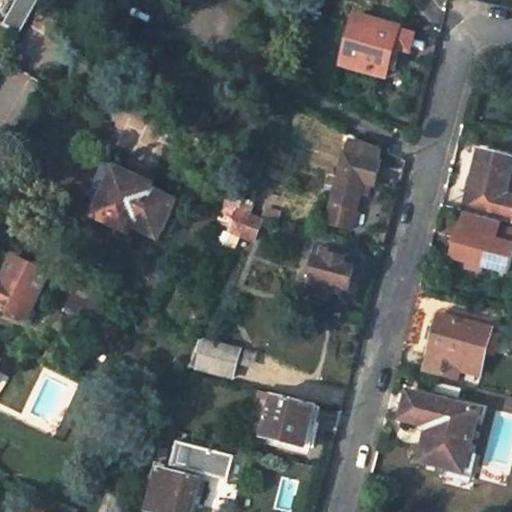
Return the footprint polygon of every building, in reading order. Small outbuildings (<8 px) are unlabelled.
[(7,25),(21,33),(39,0),(23,0),(27,2),(22,11),(17,7),(7,25)] [(22,11),(27,2),(23,0),(21,0),(17,7),(22,11)] [(342,64),(386,77),(393,49),(408,54),(413,35),(398,31),(399,29),(354,17),(342,64)] [(331,202),(356,209),(363,185),(374,187),(380,163),(377,163),(381,150),(371,145),(370,147),(349,142),(345,154),(343,154),(331,202)] [(511,202),(502,200),(511,164),(511,159),(479,151),(464,213),(511,225),(511,224),(511,202)] [(159,239),(177,202),(150,189),(151,187),(105,165),(92,194),(99,198),(90,218),(127,237),(132,227),(159,239)] [(250,216),(238,211),(230,231),(242,236),(250,216)] [(254,240),(261,220),(250,216),(242,236),(254,240)] [(495,242),(499,225),(465,216),(461,233),(459,232),(452,258),(469,263),(468,268),(481,272),(482,265),(491,267),(497,242),(495,242)] [(350,268),(353,258),(321,250),(319,259),(315,258),(306,294),(329,299),(330,294),(332,287),(341,289),(347,291),(353,269),(350,268)] [(0,306),(26,319),(48,274),(13,257),(1,280),(0,279),(0,306)] [(74,285),(62,280),(52,301),(64,307),(74,285)] [(100,324),(110,302),(74,285),(64,307),(100,324)] [(330,294),(339,295),(341,289),(332,287),(330,294)] [(446,319),(479,327),(482,317),(449,308),(446,319)] [(423,372),(476,386),(487,343),(475,340),(479,327),(446,319),(438,316),(423,372)] [(196,369),(232,379),(239,351),(203,342),(196,369)] [(463,473),(480,410),(408,392),(400,420),(428,428),(419,462),(463,473)] [(263,436),(304,447),(315,406),(273,395),(263,436)] [(149,511),(189,511),(197,479),(157,469),(145,511),(149,511)] [(120,511),(125,503),(108,496),(102,511),(120,511)]
